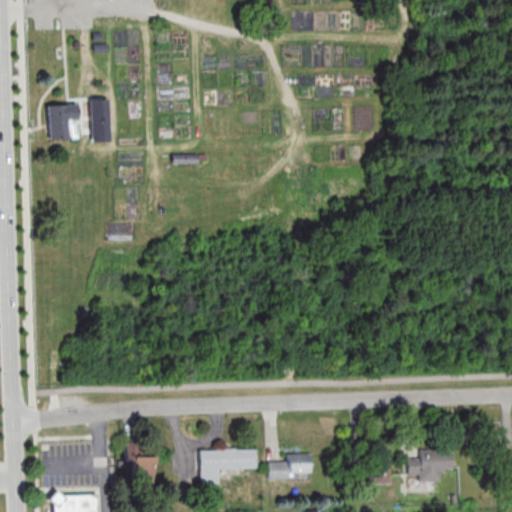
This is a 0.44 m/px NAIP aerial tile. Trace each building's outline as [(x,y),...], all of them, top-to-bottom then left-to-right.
[(45,105),(76,102),(77,118),(67,119),(64,119),(66,137),(48,138),(47,124),(45,105)] [(196,163),(196,154),(172,154),(172,163),(196,163)] [(499,462),(506,447),(491,440),(484,455),(499,462)] [(154,478),(154,456),(138,456),(138,446),(125,446),(125,466),(131,466),(131,478),(154,478)] [(199,448),(199,486),(219,486),(219,468),(256,468),(256,448),(199,448)] [(407,459),(407,475),(417,475),(417,481),(439,481),(439,469),(451,469),(451,449),(417,449),(417,459),(407,459)] [(310,454),(285,454),(285,461),(267,461),(267,478),(310,478),(310,454)] [(389,454),(365,454),(365,483),(389,483),(389,454)] [(51,511),(96,511),(96,493),(52,494),(51,511)]
